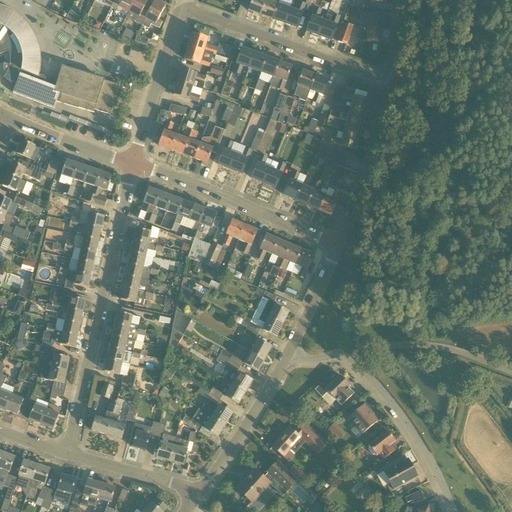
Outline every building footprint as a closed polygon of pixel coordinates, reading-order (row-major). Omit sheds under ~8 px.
[(103,0),(103,4),(111,8),(115,0),(103,0)] [(115,0),(111,8),(127,17),(129,12),(135,0),(115,0)] [(134,22),(142,26),(151,8),(146,5),(148,0),(135,0),(129,12),(134,14),(134,22)] [(252,0),(248,11),(261,16),(266,1),(264,0),(252,0)] [(151,8),(142,26),(149,29),(151,25),(159,29),(162,23),(158,20),(160,17),(164,18),(166,14),(162,12),(165,7),(161,5),(162,4),(157,1),(156,2),(155,2),(151,8)] [(266,1),(261,16),(273,20),(278,5),(266,1)] [(296,11),(290,9),(285,24),(297,29),(302,14),(306,4),(300,2),(296,11)] [(0,5),(0,54),(8,51),(9,53),(9,55),(10,57),(10,58),(10,61),(10,63),(10,65),(9,67),(9,68),(8,70),(7,72),(7,73),(6,75),(5,77),(4,78),(10,84),(12,82),(16,84),(13,93),(54,109),(56,102),(79,109),(94,113),(95,110),(110,115),(119,86),(62,68),(57,84),(39,75),(40,73),(40,69),(41,65),(41,63),(41,59),(41,55),(41,53),(40,49),(39,47),(39,45),(38,43),(38,41),(36,38),(35,36),(34,34),(33,32),(32,30),(31,29),(29,26),(28,24),(25,21),(24,19),(22,18),(19,15),(18,14),(14,12),(13,11),(9,9),(7,8),(3,7),(0,5)] [(273,20),(285,24),(290,9),(278,5),(273,20)] [(315,8),(306,32),(319,37),(324,22),(318,19),(321,10),(315,8)] [(67,18),(73,22),(77,15),(70,11),(67,18)] [(383,16),(362,14),(361,20),(369,21),(368,28),(381,30),(383,16)] [(324,22),(319,37),(331,41),(337,26),(340,17),(334,15),(331,24),(324,22)] [(96,21),(93,27),(98,30),(101,24),(96,21)] [(343,25),(341,32),(337,42),(347,45),(354,26),(343,25)] [(367,35),(359,34),(359,40),(380,43),(381,30),(368,28),(367,35)] [(192,35),(188,47),(203,52),(204,52),(213,55),(228,60),(229,57),(233,48),(232,47),(231,47),(224,45),(219,43),(218,48),(207,45),(208,40),(192,35)] [(137,36),(135,42),(147,46),(149,40),(137,36)] [(188,47),(184,60),(199,65),(209,68),(211,63),(202,60),(204,52),(203,52),(188,47)] [(236,64),(233,73),(236,74),(237,75),(239,75),(242,66),(249,69),(254,54),(242,49),(238,60),(236,64)] [(249,69),(261,73),(267,58),(254,54),(249,69)] [(261,73),(274,78),(279,63),(267,58),(261,73)] [(274,78),(271,87),(283,91),(286,82),(292,67),(279,63),(274,78)] [(209,73),(221,77),(224,70),(212,66),(209,73)] [(196,75),(181,70),(177,83),(192,88),(202,91),(206,78),(196,75)] [(315,76),(303,71),(298,86),(294,95),(300,97),(299,99),(306,102),(310,91),(315,76)] [(323,95),(328,81),(315,76),(310,91),(317,93),(313,102),(319,104),(323,95)] [(255,90),(258,80),(252,78),(248,88),(255,90)] [(228,98),(233,83),(226,80),(220,95),(228,98)] [(264,82),(258,80),(255,90),(261,93),(264,82)] [(177,83),(173,95),(188,100),(198,103),(200,97),(190,94),(192,88),(177,83)] [(354,97),(344,94),(345,91),(336,88),(334,95),(333,104),(342,107),(350,109),(366,113),(369,101),(354,97)] [(279,95),(273,112),(281,114),(287,98),(279,95)] [(294,100),(287,98),(281,114),(288,117),(294,100)] [(228,123),(234,106),(229,104),(222,121),(228,123)] [(186,109),(171,105),(168,113),(184,116),(186,109)] [(321,115),(326,116),(327,116),(329,107),(324,105),(320,114),(321,115)] [(242,109),(234,106),(228,123),(227,125),(234,127),(238,119),(244,122),(246,118),(239,115),(242,109)] [(210,117),(212,110),(211,110),(206,109),(204,108),(202,108),(200,115),(210,117)] [(339,120),(347,122),(362,126),(366,113),(350,109),(349,115),(341,113),(341,114),(331,111),(329,117),(339,120)] [(190,110),(188,117),(193,119),(196,112),(190,110)] [(326,116),(321,115),(316,127),(322,128),(326,116)] [(339,120),(329,117),(327,123),(338,126),(339,120)] [(270,120),(265,132),(272,135),(277,123),(272,120),(270,120)] [(317,122),(311,120),(307,132),(313,134),(317,122)] [(159,146),(171,151),(176,136),(170,134),(174,124),(167,122),(159,146)] [(347,122),(344,134),(359,138),(361,131),(362,126),(347,122)] [(278,125),(275,131),(283,135),(286,128),(278,125)] [(203,139),(200,145),(195,160),(207,164),(211,153),(216,154),(224,131),(215,127),(211,135),(210,138),(209,138),(203,138),(203,139)] [(176,136),(171,151),(183,155),(191,131),(185,129),(182,138),(176,136)] [(183,155),(195,160),(200,145),(194,143),(198,133),(191,131),(183,155)] [(255,138),(253,143),(259,145),(261,141),(264,134),(258,132),(255,138)] [(356,151),(359,138),(344,134),(342,140),(332,138),(330,143),(340,146),(356,151)] [(317,149),(320,141),(312,137),(308,145),(317,149)] [(36,162),(37,159),(41,150),(35,147),(22,141),(17,154),(30,159),(36,162)] [(230,170),(240,146),(228,141),(218,165),(230,170)] [(333,162),(336,154),(319,147),(316,155),(333,162)] [(236,154),(230,170),(233,171),(242,175),(252,151),(246,148),(245,148),(242,156),(236,154)] [(258,162),(251,179),(264,184),(270,168),(264,166),(266,161),(267,157),(263,155),(262,154),(258,162)] [(47,172),(54,175),(56,175),(60,164),(50,161),(47,172)] [(61,176),(73,180),(78,165),(66,161),(61,176)] [(270,168),(264,184),(273,188),(276,189),(286,165),(284,164),(280,162),(278,166),(276,171),(270,168)] [(9,171),(7,175),(20,180),(23,175),(30,178),(33,172),(41,176),(52,180),(54,175),(47,172),(30,164),(28,169),(25,168),(22,167),(18,165),(12,163),(9,171)] [(73,180),(84,183),(89,169),(78,165),(73,180)] [(89,169),(84,183),(96,187),(101,173),(89,169)] [(337,169),(333,177),(340,180),(344,172),(337,169)] [(300,174),(294,172),(284,195),(295,201),(302,186),(296,184),(300,174)] [(101,173),(96,187),(93,195),(91,203),(95,204),(104,207),(107,200),(98,197),(101,189),(107,191),(111,182),(112,177),(101,173)] [(27,183),(20,180),(7,175),(2,186),(17,193),(15,197),(33,205),(35,200),(22,194),(27,183)] [(302,186),(295,201),(307,206),(317,182),(312,180),(308,189),(302,186)] [(317,182),(307,206),(319,211),(325,196),(327,191),(321,189),(323,185),(320,183),(317,182)] [(145,221),(149,223),(152,215),(155,207),(160,193),(149,189),(143,203),(149,205),(146,213),(148,214),(145,221)] [(325,196),(319,211),(331,216),(341,192),(335,190),(331,199),(325,196)] [(171,197),(160,193),(155,207),(166,212),(171,197)] [(0,196),(0,210),(7,213),(6,214),(7,214),(12,202),(11,202),(0,196)] [(15,197),(13,203),(18,205),(30,210),(40,214),(42,209),(33,205),(15,197)] [(166,212),(177,216),(183,202),(171,197),(166,212)] [(189,220),(194,206),(183,202),(177,216),(175,223),(172,231),(176,233),(179,225),(180,226),(183,218),(189,220)] [(194,206),(189,220),(195,222),(192,230),(190,238),(194,240),(199,228),(205,210),(194,206)] [(13,216),(6,214),(0,210),(0,224),(3,226),(1,231),(13,236),(15,230),(9,227),(14,217),(13,216)] [(188,258),(193,261),(201,264),(203,265),(208,252),(200,250),(201,243),(201,242),(199,241),(205,226),(211,228),(217,214),(205,210),(193,242),(188,258)] [(64,221),(70,222),(78,224),(86,226),(101,229),(104,217),(89,214),(88,220),(72,217),(66,216),(64,221)] [(232,238),(239,240),(245,226),(233,221),(222,244),(228,247),(232,238)] [(84,238),(99,241),(101,229),(86,226),(84,238)] [(245,226),(239,240),(245,243),(241,252),(247,255),(257,231),(245,226)] [(154,246),(164,248),(165,243),(157,241),(158,240),(150,239),(151,233),(136,229),(133,241),(154,246)] [(0,248),(4,239),(11,241),(17,244),(19,238),(13,236),(1,231),(0,234),(0,248)] [(266,235),(256,259),(261,261),(265,252),(272,255),(278,241),(266,235)] [(74,248),(81,249),(96,253),(99,241),(84,238),(75,236),(73,243),(66,241),(65,246),(73,247),(74,248)] [(131,253),(146,256),(147,250),(155,252),(163,253),(164,248),(133,241),(131,253)] [(290,246),(278,241),(272,255),(277,257),(273,267),(280,269),(290,246)] [(189,253),(191,246),(183,244),(181,250),(189,253)] [(222,248),(213,244),(204,264),(214,268),(214,267),(218,269),(226,252),(221,250),(222,248)] [(290,246),(280,269),(285,272),(286,271),(289,263),(296,265),(302,251),(290,246)] [(74,248),(71,259),(79,261),(93,264),(94,264),(96,253),(81,249),(74,248)] [(302,268),(297,277),(303,280),(314,256),(302,251),(296,265),(302,268)] [(128,265),(143,268),(146,256),(131,253),(128,265)] [(61,264),(60,269),(68,271),(76,273),(91,276),(91,274),(93,264),(79,261),(71,259),(70,259),(69,266),(61,264)] [(197,274),(201,264),(193,261),(191,265),(195,267),(193,272),(197,274)] [(29,263),(27,271),(33,273),(35,264),(29,263)] [(128,268),(126,277),(141,280),(143,268),(128,265),(128,268)] [(231,277),(235,270),(230,266),(226,273),(231,277)] [(249,280),(253,268),(247,266),(242,278),(249,280)] [(280,269),(277,276),(282,279),(285,272),(280,269)] [(76,273),(73,285),(88,288),(91,276),(76,273)] [(141,280),(126,277),(123,288),(146,293),(154,295),(155,290),(147,289),(148,284),(149,281),(141,280)] [(199,284),(216,292),(219,285),(211,281),(209,285),(200,281),(199,284)] [(143,307),(145,299),(145,298),(153,300),(154,295),(146,293),(123,288),(120,300),(135,303),(134,305),(143,307)] [(285,288),(283,293),(287,295),(286,296),(294,299),(296,294),(297,293),(285,288)] [(67,297),(68,292),(56,289),(54,297),(62,299),(63,296),(67,297)] [(189,289),(185,296),(192,299),(195,292),(189,289)] [(262,298),(255,312),(261,315),(261,314),(283,325),(289,313),(274,305),(275,303),(274,302),(277,297),(275,296),(265,292),(262,298)] [(53,301),(52,306),(60,308),(68,309),(83,313),(85,301),(70,298),(69,304),(53,301)] [(164,306),(172,308),(174,300),(166,299),(164,306)] [(196,314),(200,307),(191,302),(188,309),(196,314)] [(65,321),(80,325),(83,313),(68,309),(65,321)] [(115,325),(146,332),(147,327),(139,326),(140,318),(133,316),(118,313),(115,325)] [(261,315),(258,321),(265,324),(262,330),(263,330),(277,337),(283,325),(261,314),(261,315)] [(182,326),(191,330),(195,321),(185,317),(182,326)] [(243,321),(241,325),(247,328),(258,334),(260,329),(260,328),(250,323),(251,321),(245,317),(243,321)] [(56,326),(55,332),(62,333),(77,337),(80,325),(65,321),(65,322),(57,320),(56,326)] [(145,337),(146,332),(115,325),(112,337),(135,342),(136,342),(138,335),(145,337)] [(255,339),(258,334),(247,328),(244,334),(255,339)] [(19,332),(17,341),(24,342),(26,334),(19,332)] [(76,343),(77,337),(62,333),(55,332),(54,336),(45,334),(45,333),(44,332),(42,341),(52,343),(75,348),(76,343)] [(156,346),(165,348),(168,338),(158,335),(156,346)] [(112,339),(110,348),(125,352),(141,355),(142,351),(135,349),(133,349),(135,342),(112,337),(112,339)] [(175,350),(179,343),(171,338),(169,347),(175,350)] [(251,352),(265,359),(272,347),(258,340),(251,352)] [(53,349),(40,346),(40,347),(39,352),(46,354),(51,355),(53,349)] [(110,348),(107,360),(122,363),(130,365),(131,358),(140,359),(141,355),(125,352),(110,348)] [(221,357),(240,367),(243,362),(223,350),(220,356),(221,357)] [(258,372),(265,359),(251,352),(245,364),(258,372)] [(54,356),(51,355),(46,354),(43,366),(67,372),(69,359),(58,356),(54,356)] [(220,356),(216,361),(218,362),(226,367),(232,370),(226,381),(246,393),(253,381),(240,373),(239,373),(238,374),(237,373),(240,367),(221,357),(220,356)] [(119,375),(122,363),(107,360),(105,372),(119,375)] [(43,366),(41,378),(41,379),(48,381),(54,382),(53,388),(65,391),(66,385),(66,384),(64,383),(67,372),(43,366)] [(169,369),(164,376),(170,380),(175,373),(169,369)] [(123,376),(121,384),(134,387),(136,376),(136,374),(128,372),(127,377),(123,376)] [(18,380),(25,382),(27,376),(20,374),(18,380)] [(326,379),(314,390),(322,398),(327,393),(335,401),(341,407),(352,395),(352,392),(344,383),(346,382),(340,375),(331,384),(326,380),(327,379),(326,379)] [(226,381),(222,386),(228,390),(225,396),(226,396),(225,397),(239,405),(246,393),(226,381)] [(105,384),(101,396),(109,399),(113,387),(105,384)] [(53,388),(51,394),(51,398),(56,399),(57,396),(63,397),(65,391),(53,388)] [(169,391),(163,388),(158,397),(164,400),(169,391)] [(213,388),(210,393),(220,400),(223,395),(219,392),(213,388)] [(0,391),(0,408),(5,411),(11,395),(0,391)] [(128,402),(137,405),(140,394),(132,391),(128,402)] [(220,400),(210,393),(206,398),(217,405),(220,400)] [(11,395),(5,411),(13,414),(16,415),(15,417),(22,420),(26,409),(21,406),(23,401),(23,400),(11,395)] [(31,397),(30,400),(22,420),(29,423),(30,421),(41,425),(47,410),(35,405),(38,399),(31,397)] [(116,406),(106,435),(121,440),(125,427),(117,424),(118,422),(122,408),(121,408),(123,401),(117,399),(115,406),(116,406)] [(348,418),(362,435),(378,422),(369,411),(371,410),(366,403),(348,418)] [(47,410),(41,425),(53,430),(59,415),(61,409),(49,404),(47,410)] [(92,431),(106,435),(116,406),(109,404),(104,420),(96,418),(92,431)] [(126,420),(132,422),(136,407),(131,405),(126,420)] [(204,405),(201,410),(205,413),(225,426),(233,414),(220,406),(216,412),(204,405)] [(317,423),(323,417),(319,412),(312,418),(317,423)] [(186,416),(182,421),(196,431),(199,432),(202,427),(213,435),(217,437),(223,428),(225,426),(209,416),(205,413),(197,424),(192,420),(186,416)] [(196,431),(182,421),(180,421),(178,428),(191,432),(188,442),(189,442),(193,443),(194,440),(196,431)] [(146,451),(150,436),(150,434),(156,436),(159,424),(153,423),(152,429),(135,424),(133,431),(136,432),(132,447),(146,451)] [(159,424),(156,436),(162,438),(163,435),(165,426),(159,424)] [(295,456),(289,451),(301,438),(318,455),(325,447),(302,424),(294,432),(289,427),(272,447),(289,462),(295,456)] [(339,428),(333,433),(338,438),(344,433),(339,428)] [(387,431),(368,446),(368,448),(368,450),(372,455),(374,456),(375,455),(376,457),(379,454),(384,460),(395,451),(391,445),(395,442),(387,431)] [(169,436),(167,445),(161,444),(156,458),(170,462),(175,442),(176,438),(169,436)] [(197,454),(200,442),(194,440),(193,443),(189,442),(189,446),(187,451),(197,454)] [(175,442),(170,462),(183,466),(187,451),(189,446),(175,442)] [(0,479),(5,482),(3,486),(9,489),(13,477),(7,475),(8,472),(9,473),(15,458),(13,457),(6,455),(2,453),(0,458),(0,479)] [(394,490),(417,478),(408,460),(384,473),(390,483),(394,490)] [(1,510),(1,511),(5,511),(7,511),(12,499),(11,499),(16,486),(17,484),(29,488),(36,466),(24,461),(19,476),(19,477),(19,479),(13,477),(9,489),(3,505),(1,510)] [(238,490),(251,502),(252,503),(270,483),(274,478),(287,491),(297,481),(288,472),(278,462),(268,472),(269,473),(264,478),(255,471),(238,490)] [(29,489),(26,498),(29,498),(34,500),(37,489),(36,489),(38,483),(44,485),(45,485),(50,470),(36,466),(29,488),(29,489)] [(288,472),(297,481),(302,486),(308,480),(294,466),(288,472)] [(69,503),(75,483),(76,479),(62,476),(58,489),(57,489),(56,493),(49,490),(44,501),(39,511),(43,511),(45,509),(49,511),(54,498),(58,499),(63,501),(64,502),(63,505),(68,506),(69,503)] [(84,495),(81,500),(89,502),(88,505),(95,507),(98,499),(102,485),(88,481),(84,495)] [(102,485),(98,499),(111,503),(111,502),(115,488),(102,485)] [(41,491),(39,498),(44,501),(49,490),(43,488),(42,488),(41,491)] [(377,492),(379,497),(386,493),(383,489),(377,492)] [(122,490),(118,500),(124,502),(128,492),(122,490)] [(147,509),(144,511),(163,511),(167,508),(157,500),(153,505),(145,497),(140,503),(147,509)] [(79,505),(81,500),(74,498),(70,510),(76,511),(77,511),(79,506),(79,505)] [(431,511),(425,498),(412,504),(416,511),(415,511),(431,511)] [(322,511),(324,510),(317,503),(306,511),(322,511)]
